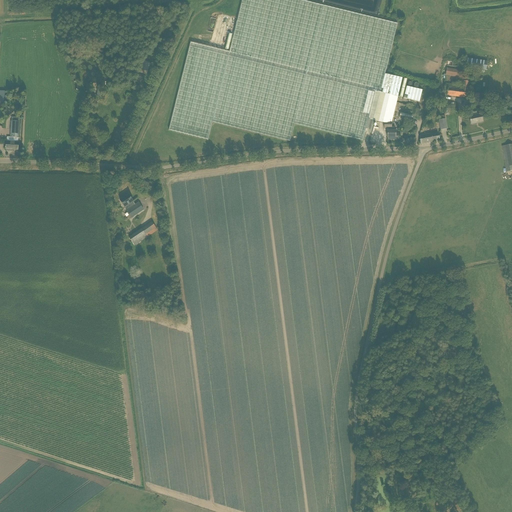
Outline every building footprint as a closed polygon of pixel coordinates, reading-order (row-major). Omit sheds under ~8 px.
[(374,92),(398,97),(402,78),(386,74),(398,24),(300,0),(243,0),(230,52),(191,42),(168,131),(208,141),(212,123),(257,134),(290,142),(294,125),(362,142),(368,119),(374,92)] [(467,54),(466,58),(464,67),(486,70),(488,57),(467,54)] [(151,64),(142,60),(139,68),(148,71),(151,64)] [(459,78),(460,70),(447,68),(446,76),(459,78)] [(447,95),(466,98),(468,81),(461,81),(461,82),(460,82),(460,83),(461,83),(461,84),(464,84),(464,86),(445,84),(445,87),(448,88),(447,95)] [(404,98),(417,101),(418,98),(420,99),(422,90),(406,87),(404,98)] [(368,119),(375,121),(384,123),(384,128),(388,128),(388,131),(387,131),(386,131),(386,135),(387,135),(387,138),(391,138),(391,139),(398,139),(398,134),(396,134),(396,131),(394,131),(394,128),(392,128),(392,123),(398,97),(374,92),(368,119)] [(20,94),(16,101),(20,103),(24,97),(20,94)] [(481,114),(477,115),(469,117),(471,124),(483,122),(481,114)] [(445,120),(438,121),(440,131),(447,129),(445,120)] [(10,150),(18,150),(18,142),(18,138),(19,138),(20,122),(11,121),(11,137),(7,137),(7,142),(6,142),(6,147),(5,148),(6,148),(6,150),(7,150),(6,151),(10,151),(10,150)] [(420,136),(421,144),(439,140),(438,133),(420,136)] [(128,194),(120,200),(125,207),(127,210),(126,210),(131,218),(144,210),(139,203),(134,206),(132,202),(133,202),(128,194)] [(134,246),(147,237),(142,229),(129,238),(134,246)]
